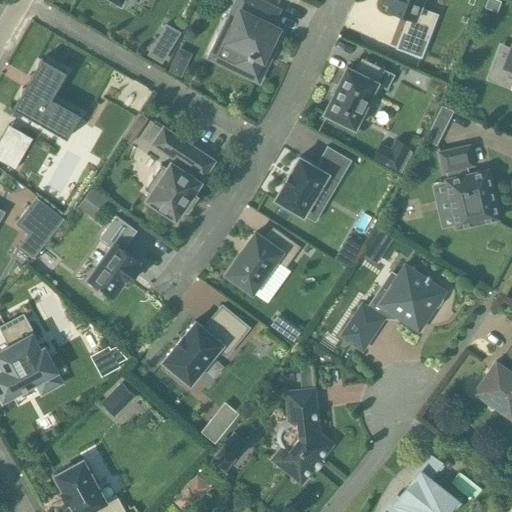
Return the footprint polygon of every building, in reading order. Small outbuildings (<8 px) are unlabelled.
[(219,39),(210,57),(226,65),(258,81),(268,61),(263,59),(278,28),(271,24),(278,10),(256,0),(237,0),(234,8),(239,11),(225,40),(221,38),(220,37),(219,39)] [(423,0),(386,0),(386,1),(390,3),(388,8),(410,16),(403,33),(428,42),(438,15),(420,8),(423,0)] [(161,61),(168,49),(156,41),(149,54),(161,61)] [(177,46),(168,70),(181,74),(190,51),(177,46)] [(81,114),(52,97),(66,71),(42,57),(13,108),(67,138),(81,114)] [(362,58),(356,71),(347,67),(339,84),(333,97),(326,114),(357,128),(377,83),(388,88),(395,73),(362,58)] [(439,112),(430,131),(441,136),(450,118),(439,112)] [(145,199),(176,220),(184,208),(187,210),(197,195),(193,193),(201,181),(200,181),(202,177),(204,178),(215,161),(163,126),(152,144),(174,158),(172,162),(171,161),(166,168),(161,164),(144,190),(149,193),(145,199)] [(0,160),(15,169),(25,151),(1,138),(0,139),(0,160)] [(411,146),(396,138),(391,148),(381,143),(373,158),(398,171),(411,146)] [(474,164),(469,145),(439,152),(444,171),(446,171),(448,178),(446,179),(456,228),(498,218),(494,201),(495,201),(492,187),(491,187),(487,170),(469,174),(467,166),(474,164)] [(276,197),(275,199),(276,200),(277,199),(301,214),(303,215),(303,214),(304,213),(303,213),(326,174),(338,182),(351,160),(327,146),(319,159),(321,160),(317,167),(301,158),(299,156),(298,158),(299,159),(291,172),(290,172),(284,183),(276,197)] [(79,206),(95,219),(109,201),(92,189),(79,206)] [(16,223),(29,233),(20,245),(33,256),(56,227),(29,206),(16,223)] [(112,246),(88,278),(99,286),(98,287),(101,289),(102,288),(112,296),(123,281),(127,283),(140,266),(136,263),(138,260),(123,249),(137,230),(116,215),(100,237),(112,246)] [(275,258),(286,266),(300,245),(272,226),(264,238),(255,232),(226,273),(253,291),(275,258)] [(379,229),(361,256),(374,264),(393,237),(379,229)] [(333,256),(345,263),(358,242),(346,235),(333,256)] [(0,253),(0,279),(5,284),(18,270),(13,265),(20,257),(8,245),(0,253)] [(348,325),(341,335),(363,350),(370,339),(384,317),(388,310),(418,330),(433,309),(436,307),(439,305),(442,301),(443,297),(443,293),(445,291),(405,264),(397,276),(396,277),(399,279),(391,291),(384,286),(381,289),(379,291),(377,294),(376,297),(374,301),(377,303),(372,309),(362,303),(348,325)] [(163,359),(162,360),(164,362),(164,361),(188,382),(190,384),(191,382),(218,349),(226,355),(249,328),(222,305),(204,327),(197,322),(197,321),(195,320),(194,322),(184,334),(183,334),(174,346),(163,359)] [(36,336),(33,330),(24,313),(0,325),(0,330),(8,344),(9,347),(0,352),(0,360),(5,370),(0,372),(0,391),(3,398),(22,388),(23,389),(28,387),(27,385),(36,380),(42,392),(61,382),(54,370),(55,369),(43,349),(40,351),(32,338),(36,336)] [(496,361),(475,391),(498,407),(500,413),(505,412),(511,416),(511,415),(511,348),(507,356),(511,359),(511,365),(509,370),(496,361)] [(122,384),(102,403),(114,414),(133,395),(122,384)] [(366,399),(364,384),(334,387),(335,402),(366,399)] [(318,433),(313,389),(287,392),(290,423),(288,423),(286,424),(284,425),(282,427),(281,429),(280,431),(279,433),(279,435),(279,438),(279,440),(280,442),(282,444),(284,446),(273,458),(301,481),(331,444),(318,433)] [(150,427),(158,417),(148,408),(140,418),(150,427)] [(440,465),(430,456),(418,470),(421,472),(396,503),(393,502),(385,511),(402,511),(404,510),(406,511),(442,511),(453,499),(429,479),(440,465)] [(63,490),(61,492),(67,503),(70,502),(75,511),(88,511),(90,511),(124,511),(125,511),(116,494),(105,500),(83,459),(55,475),(63,490)]
